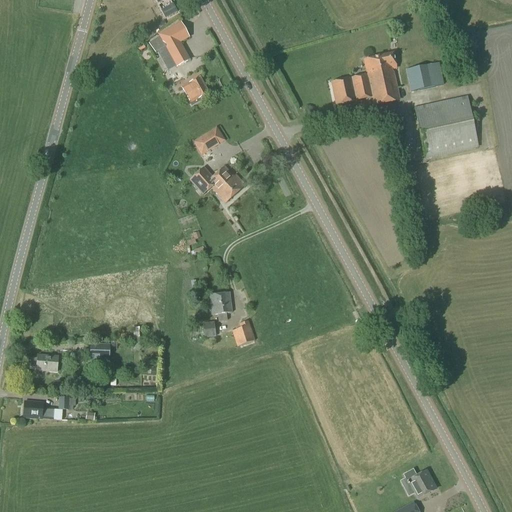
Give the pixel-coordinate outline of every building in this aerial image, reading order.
[(165,20),(177,13),(172,5),(160,12),(165,20)] [(189,61),(179,43),(188,38),(180,23),(158,35),(159,37),(148,44),(156,56),(163,52),(173,70),(176,67),(189,61)] [(391,70),(396,69),(393,54),(364,60),(367,75),(331,83),(335,106),(371,98),(373,106),(399,101),(393,73),(391,73),(391,70)] [(410,92),(443,85),(438,64),(406,71),(410,92)] [(173,85),(185,79),(180,71),(168,77),(173,85)] [(207,94),(199,79),(189,84),(190,84),(186,86),(182,88),(191,107),(201,101),(200,98),(207,94)] [(425,159),(478,148),(467,98),(414,109),(425,159)] [(225,141),(216,127),(192,143),(201,157),(225,141)] [(225,182),(232,176),(224,168),(212,179),(203,169),(190,181),(203,196),(211,188),(215,193),(226,183),(225,182)] [(225,204),(245,186),(235,176),(233,177),(232,176),(225,182),(226,183),(215,193),(225,204)] [(212,316),(218,315),(218,322),(226,321),(225,314),(231,313),(229,293),(209,296),(212,316)] [(237,347),(254,342),(247,322),(239,325),(241,329),(232,332),(237,347)] [(204,338),(215,337),(213,323),(202,324),(204,338)] [(138,353),(143,347),(138,343),(133,349),(138,353)] [(109,361),(110,346),(90,345),(89,360),(109,361)] [(56,373),(58,358),(37,356),(37,359),(31,359),(30,368),(36,368),(36,371),(56,373)] [(75,407),(75,400),(69,400),(69,399),(59,398),(58,410),(68,411),(68,407),(75,407)] [(42,404),(24,402),(23,419),(41,420),(53,421),(54,409),(42,408),(42,404)] [(86,413),(85,420),(93,422),(95,414),(86,413)] [(418,499),(435,490),(430,480),(426,472),(417,477),(413,470),(404,475),(418,499)] [(448,504),(450,509),(460,506),(458,501),(448,504)]
